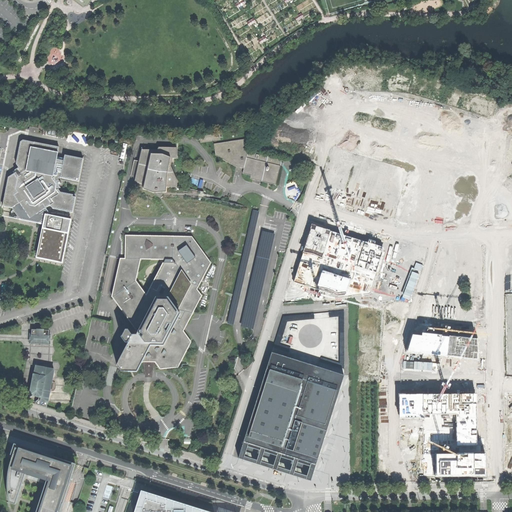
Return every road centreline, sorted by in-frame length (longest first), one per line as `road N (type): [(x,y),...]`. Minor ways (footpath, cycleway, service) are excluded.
road 1 (unclassified): [(329,135),(223,473)]
road 2 (secondary): [(0,424),(276,511)]
road 3 (unknown): [(499,494),(495,235)]
road 4 (secondary): [(223,473),(0,402)]
road 5 (unknown): [(307,205),(434,241),(511,233)]
road 6 (secondary): [(499,494),(326,496)]
